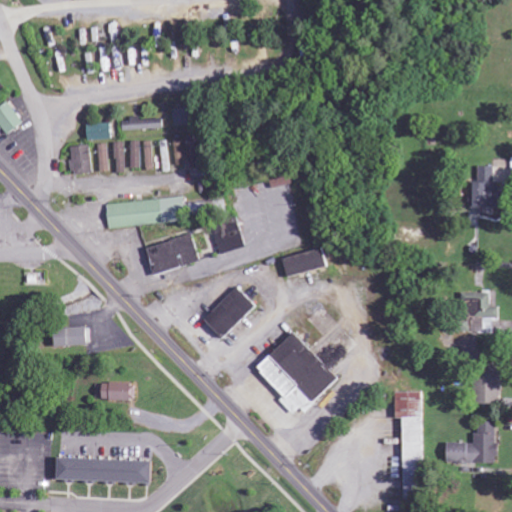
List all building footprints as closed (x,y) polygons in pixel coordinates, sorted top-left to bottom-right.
[(0,125),(8,136),(25,125),(9,103),(0,109),(0,125)] [(175,110),(175,127),(197,126),(196,109),(175,110)] [(166,119),(124,120),(125,131),(166,130),(166,119)] [(114,141),(113,124),(89,125),(90,142),(114,141)] [(187,138),(191,168),(200,167),(197,137),(187,138)] [(186,166),(182,138),(174,140),(178,167),(186,166)] [(142,142),(131,142),(132,170),(143,169),(142,142)] [(147,170),(155,169),(154,142),(146,143),(147,170)] [(171,173),(169,142),(162,142),(163,173),(171,173)] [(126,144),(116,144),(117,175),(127,175),(126,144)] [(111,173),(109,145),(99,145),(101,173),(111,173)] [(93,175),(92,147),(72,148),(73,176),(93,175)] [(497,168),(478,168),(479,210),(505,209),(504,193),(497,193),(497,168)] [(112,228),(216,219),(214,203),(187,205),(186,198),(110,205),(112,228)] [(224,256),(248,248),(239,217),(214,225),(224,256)] [(195,235),(149,249),(157,276),(203,262),(195,235)] [(285,260),(290,279),(329,267),(324,248),(285,260)] [(206,320),(225,340),(259,308),(240,288),(206,320)] [(467,294),(468,333),(485,332),(485,319),(501,319),(501,308),(493,308),(493,293),(467,294)] [(89,329),(57,329),(58,347),(89,347),(89,329)] [(286,398),(282,402),(295,416),(302,409),(307,414),(340,380),(294,334),(258,370),(286,398)] [(501,408),(503,377),(482,376),(481,407),(501,408)] [(134,402),(135,384),(105,384),(104,401),(134,402)] [(404,501),(425,501),(425,393),(398,393),(397,420),(404,420),(404,501)] [(499,424),(480,424),(480,434),(476,434),(476,444),(447,444),(447,464),(498,464),(499,424)] [(61,481),(156,485),(157,463),(62,460),(61,481)]
